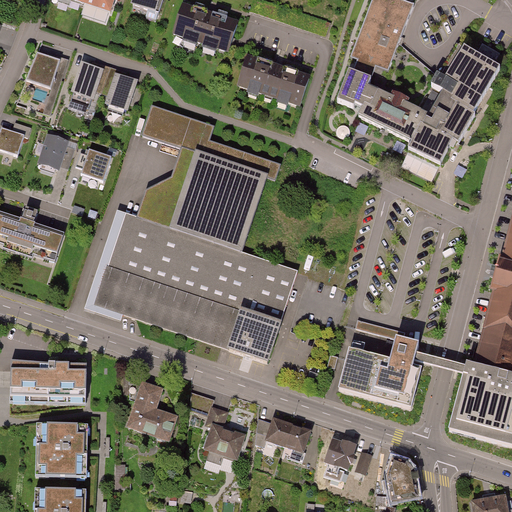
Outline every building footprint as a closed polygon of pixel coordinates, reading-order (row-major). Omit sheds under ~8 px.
[(86,0),(85,5),(110,13),(114,0),(86,0)] [(158,16),(163,0),(135,0),(133,8),(158,16)] [(369,90),(376,69),(388,74),(395,57),(414,6),(398,0),(373,0),(351,59),(358,62),(353,74),(349,74),(338,103),(354,110),(355,107),(362,110),(358,118),(412,144),(408,151),(441,167),(450,149),(449,148),(452,143),(459,146),(475,118),(474,117),(501,71),(459,46),(440,80),(437,78),(430,91),(433,93),(420,115),(406,108),(409,104),(403,101),(404,98),(402,97),(401,96),(399,99),(394,97),(392,101),(369,90)] [(228,56),(237,27),(183,9),(173,39),(228,56)] [(58,65),(34,56),(24,84),(48,93),(58,65)] [(299,109),(309,79),(248,59),(238,89),(299,109)] [(101,73),(77,65),(67,98),(91,105),(101,73)] [(136,84),(113,77),(102,110),(125,117),(136,84)] [(124,218),(93,309),(231,354),(242,358),(253,362),(265,366),(266,366),(296,276),(240,258),(264,184),(276,188),(282,168),(208,144),(213,129),(150,108),(140,140),(179,153),(169,183),(145,195),(136,222),(124,218)] [(0,155),(15,161),(22,140),(0,132),(0,155)] [(59,173),(68,143),(46,137),(37,166),(59,173)] [(107,183),(114,159),(89,151),(81,175),(107,183)] [(60,240),(0,220),(0,253),(51,270),(60,240)] [(464,376),(449,434),(511,450),(511,221),(473,369),(467,367),(466,368),(464,376)] [(347,361),(339,393),(412,412),(422,372),(414,370),(415,364),(417,356),(419,348),(396,342),(390,363),(349,353),(347,361)] [(464,376),(466,368),(417,356),(415,364),(464,376)] [(82,368),(12,363),(10,404),(82,409),(82,368)] [(158,394),(138,387),(122,433),(167,448),(176,422),(151,414),(158,394)] [(211,414),(214,397),(194,394),(192,411),(211,414)] [(243,433),(211,422),(200,455),(232,465),(243,433)] [(309,434),(269,422),(262,443),(302,456),(309,434)] [(39,476),(85,478),(87,429),(40,428),(39,476)] [(355,448),(329,439),(321,464),(346,472),(355,448)] [(372,458),(361,454),(355,474),(366,478),(372,458)] [(385,477),(390,501),(414,496),(408,470),(390,463),(385,477)] [(119,489),(128,488),(127,464),(117,465),(119,489)] [(38,511),(85,511),(86,494),(40,493),(38,511)] [(506,511),(504,497),(469,503),(470,511),(506,511)]
